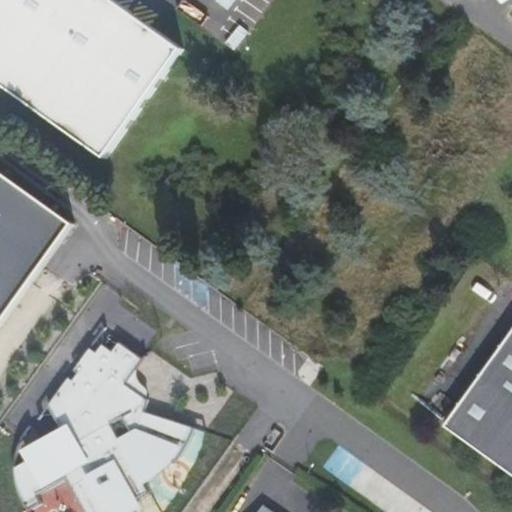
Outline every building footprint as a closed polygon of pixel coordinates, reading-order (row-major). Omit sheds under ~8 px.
[(183,50),(111,0),(0,0),(0,85),(105,160),(183,50)] [(0,330),(76,225),(0,170),(0,330)] [(511,332),(445,426),(511,475),(511,332)] [(191,442),(196,428),(146,412),(150,401),(148,399),(128,385),(140,367),(145,360),(121,342),(114,351),(104,344),(98,352),(92,348),(75,371),(79,374),(75,381),(70,377),(49,406),(63,431),(26,452),(30,460),(16,468),(16,476),(19,492),(26,506),(31,511),(45,504),(40,496),(68,480),(85,511),(131,511),(140,507),(137,502),(155,492),(149,481),(163,471),(172,461),(176,464),(186,450),(191,442)] [(148,390),(139,380),(138,373),(140,367),(128,385),(148,399),(149,392),(148,390)]
